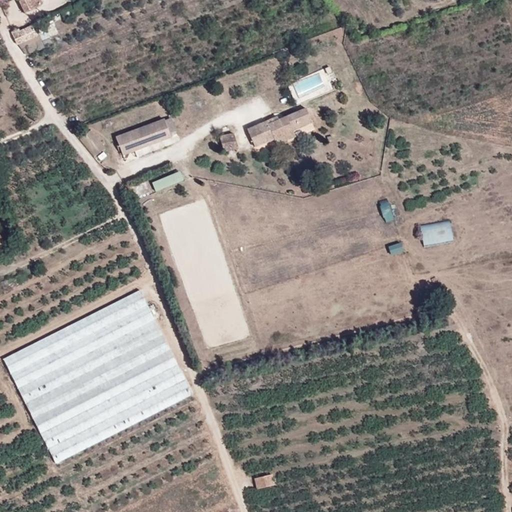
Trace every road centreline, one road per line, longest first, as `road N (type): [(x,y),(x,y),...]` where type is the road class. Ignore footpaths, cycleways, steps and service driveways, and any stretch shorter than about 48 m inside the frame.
road 1 (track): [(0,17),(54,116),(119,199),(245,511)]
road 2 (track): [(188,371),(408,316),(455,314),(504,418),(508,511)]
road 3 (track): [(125,213),(0,274)]
